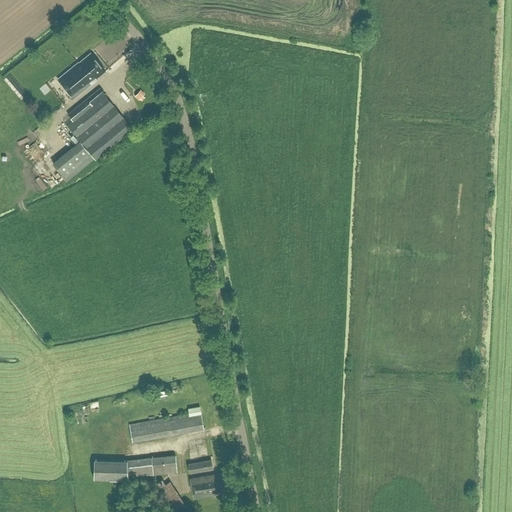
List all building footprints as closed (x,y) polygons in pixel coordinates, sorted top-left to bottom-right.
[(42,78),(72,62),(62,42),(17,67),(32,93),(46,85),(42,78)] [(79,63),(77,61),(57,78),(73,98),(93,81),(94,82),(98,79),(96,78),(104,71),(90,53),(79,63)] [(65,117),(64,121),(66,124),(79,139),(95,158),(95,159),(133,128),(99,87),(87,97),(88,98),(75,108),(65,117)] [(140,89),(136,95),(141,98),(145,93),(140,89)] [(75,98),(78,103),(85,98),(81,93),(75,98)] [(95,158),(79,139),(50,161),(66,180),(95,158)] [(200,413),(199,406),(187,409),(189,416),(200,413)] [(188,413),(129,424),(132,442),(203,429),(200,414),(188,416),(188,413)] [(151,457),(125,460),(94,459),(93,478),(127,480),(127,477),(152,475),(177,472),(175,454),(151,457)] [(189,473),(212,468),(211,459),(188,463),(189,473)] [(228,471),(190,478),(194,499),(232,492),(232,487),(233,486),(231,476),(229,476),(228,471)] [(160,487),(165,497),(161,499),(169,511),(171,511),(185,504),(170,481),(165,484),(162,479),(157,482),(160,487)] [(192,508),(192,511),(222,511),(220,502),(192,508)]
